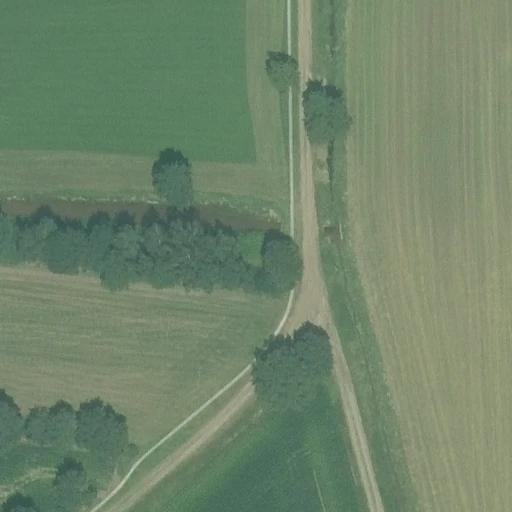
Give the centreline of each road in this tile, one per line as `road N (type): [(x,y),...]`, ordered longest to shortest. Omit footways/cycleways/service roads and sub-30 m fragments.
road 1 (track): [(322,320),(309,275),(302,189),(304,0)]
road 2 (track): [(106,511),(322,320)]
road 3 (track): [(322,320),(375,511)]
